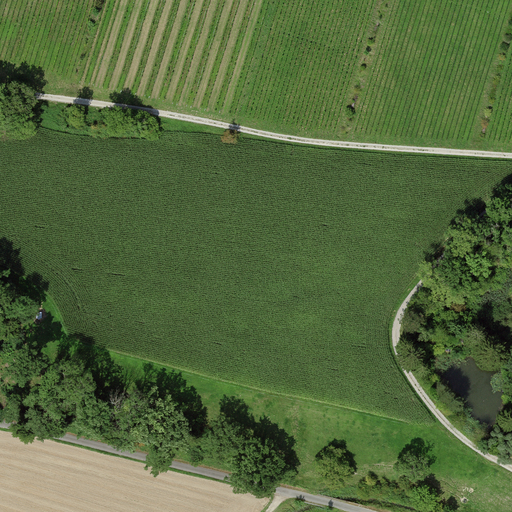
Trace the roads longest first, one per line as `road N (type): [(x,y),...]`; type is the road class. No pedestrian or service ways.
road 1 (track): [(0,90),(294,141),(508,158)]
road 2 (track): [(354,511),(0,426)]
road 3 (track): [(511,202),(424,284),(395,344),(451,429),(511,468)]
